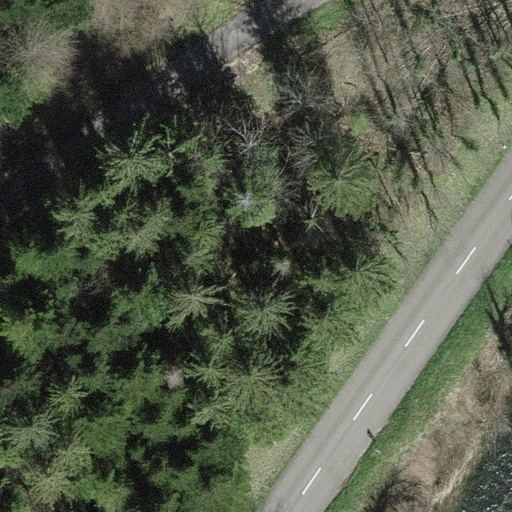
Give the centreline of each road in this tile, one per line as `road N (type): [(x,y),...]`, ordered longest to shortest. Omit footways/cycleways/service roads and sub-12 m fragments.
road 1 (track): [(311,0),(142,110),(0,228)]
road 2 (secondary): [(293,511),(511,195)]
road 3 (track): [(142,110),(194,0)]
